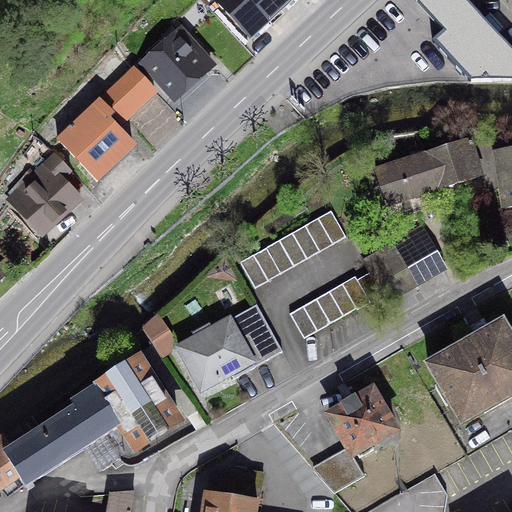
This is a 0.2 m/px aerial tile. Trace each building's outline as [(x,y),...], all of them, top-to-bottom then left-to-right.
[(216,0),(250,37),(290,0),(216,0)] [(416,0),(415,1),(443,32),(432,42),(469,82),(511,82),(511,51),(465,0),(416,0)] [(211,65),(181,31),(143,65),(174,99),(211,65)] [(133,68),(98,101),(112,116),(120,124),(155,91),(133,68)] [(108,120),(112,116),(98,101),(57,140),(96,181),(133,147),(108,120)] [(376,171),(387,206),(479,176),(468,141),(376,171)] [(511,149),(497,152),(502,187),(497,188),(501,212),(511,210),(511,149)] [(42,234),(79,198),(66,184),(71,179),(67,174),(70,172),(54,155),(24,183),(22,181),(6,196),(42,234)] [(345,238),(331,212),(240,263),(255,289),(345,238)] [(394,246),(415,283),(444,266),(428,239),(417,245),(411,236),(394,246)] [(415,283),(394,246),(364,263),(370,273),(385,299),(385,300),(415,283)] [(385,299),(370,273),(357,280),(355,277),(290,314),(304,339),(356,309),(357,310),(370,303),(372,306),(385,299)] [(234,380),(282,352),(256,305),(212,330),(210,326),(193,335),(195,339),(178,349),(201,391),(231,374),(234,380)] [(461,424),(511,397),(511,349),(510,346),(511,344),(511,340),(502,324),(458,347),(459,348),(428,366),(440,386),(443,384),(453,401),(450,404),(461,424)] [(187,417),(188,416),(196,411),(152,346),(143,351),(187,417)] [(0,438),(0,487),(4,493),(21,480),(26,487),(120,426),(136,450),(178,423),(138,360),(72,403),(74,407),(40,429),(32,417),(0,438)] [(349,450),(352,455),(356,453),(359,458),(373,450),(370,445),(395,431),(372,391),(356,400),(355,397),(341,405),(343,408),(329,416),(349,450)] [(205,424),(196,411),(188,416),(196,429),(205,424)] [(364,476),(352,455),(349,450),(314,471),(334,494),(364,476)] [(254,511),(256,503),(259,503),(263,474),(232,469),(228,498),(206,494),(203,511),(254,511)] [(130,511),(134,492),(112,494),(109,511),(130,511)]
